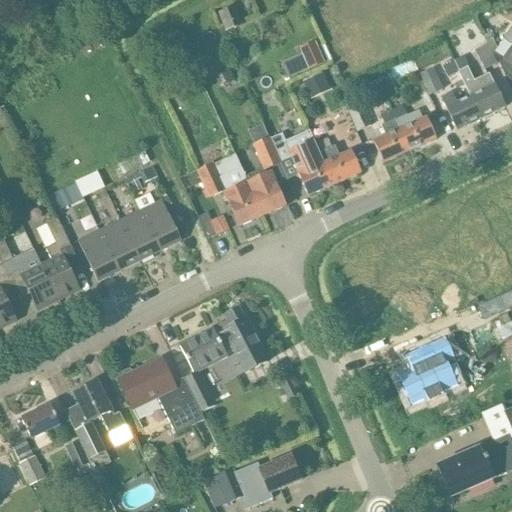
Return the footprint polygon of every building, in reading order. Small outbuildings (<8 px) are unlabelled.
[(37,15),(29,0),(14,0),(25,21),(37,15)] [(234,8),(218,15),(225,32),(241,26),(234,8)] [(511,29),(504,41),(511,47),(502,60),(503,61),(502,63),(500,66),(506,77),(511,81),(511,29)] [(486,42),(487,45),(497,66),(502,63),(497,53),(499,52),(492,39),(486,42)] [(310,72),(326,64),(316,43),(299,50),(302,55),(282,64),(288,80),(309,71),(310,72)] [(485,71),(497,66),(487,45),(475,51),(485,71)] [(471,97),(471,98),(482,120),(506,108),(490,74),(475,81),(469,69),(470,68),(462,51),(452,56),(459,73),(471,97)] [(448,79),(459,73),(452,56),(451,57),(454,63),(443,68),(448,79)] [(430,97),(443,90),(433,70),(420,76),(430,97)] [(311,100),(330,92),(323,74),(304,83),(311,100)] [(471,98),(458,104),(453,93),(440,98),(456,132),(482,120),(471,98)] [(357,134),(373,127),(363,106),(348,113),(357,134)] [(396,121),(406,117),(402,107),(391,111),(396,121)] [(396,121),(391,111),(380,117),(384,125),(381,127),(386,138),(373,143),(383,165),(410,153),(400,131),(396,121)] [(410,153),(437,141),(427,119),(412,126),(400,131),(410,153)] [(315,146),(313,142),(309,133),(284,143),(298,176),(308,198),(336,186),(327,164),(318,145),(315,146)] [(281,165),(269,140),(253,146),(264,172),(281,165)] [(327,164),(336,186),(362,174),(352,153),(341,158),(336,146),(332,148),(329,140),(318,145),(327,164)] [(143,155),(119,166),(124,177),(148,166),(143,155)] [(263,218),(248,184),(235,155),(197,173),(210,201),(224,195),(229,206),(239,228),(263,218)] [(248,184),(263,218),(287,207),(277,185),(271,172),(248,184)] [(83,199),(99,192),(92,177),(77,184),(83,199)] [(162,202),(141,213),(161,252),(182,242),(162,202)] [(140,263),(120,223),(114,210),(93,221),(99,233),(119,273),(140,263)] [(141,213),(120,223),(140,263),(161,252),(141,213)] [(217,236),(229,231),(223,217),(211,223),(217,236)] [(52,262),(42,267),(59,302),(80,292),(71,274),(60,252),(71,247),(57,218),(46,224),(56,245),(46,250),(52,262)] [(119,273),(99,233),(78,244),(98,283),(119,273)] [(13,261),(2,266),(8,277),(19,272),(13,261)] [(42,267),(21,277),(30,295),(38,312),(59,302),(42,267)] [(0,288),(0,330),(17,323),(9,306),(0,288)] [(196,404),(205,422),(201,414),(217,406),(200,373),(228,358),(227,356),(234,353),(246,375),(267,363),(239,308),(225,316),(229,323),(214,330),(180,347),(195,375),(184,380),(196,404)] [(407,382),(402,384),(412,407),(427,401),(427,403),(429,402),(428,400),(440,394),(441,396),(443,396),(442,394),(451,390),(451,389),(455,388),(447,367),(445,364),(455,360),(446,340),(405,358),(412,372),(405,375),(407,382)] [(173,385),(162,361),(134,375),(129,371),(119,376),(119,382),(133,412),(158,399),(176,437),(205,422),(196,404),(184,380),(173,385)] [(288,401),(298,397),(287,376),(278,380),(288,401)] [(74,395),(79,405),(65,412),(80,443),(80,442),(92,464),(90,465),(94,472),(111,464),(91,423),(101,418),(110,436),(127,427),(121,415),(115,418),(97,383),(74,395)] [(511,405),(503,410),(506,417),(511,431),(511,405)] [(32,442),(48,434),(55,449),(67,443),(59,428),(61,427),(51,406),(21,421),(32,442)] [(511,447),(507,437),(481,449),(437,468),(451,499),(511,472),(511,447)] [(80,442),(80,443),(66,450),(76,472),(90,465),(92,464),(80,442)] [(235,475),(244,498),(250,511),(274,500),(271,495),(302,482),(291,457),(261,470),(258,465),(235,475)] [(19,465),(30,488),(46,480),(35,458),(19,465)] [(244,498),(235,475),(234,472),(205,484),(216,510),(244,498)]
